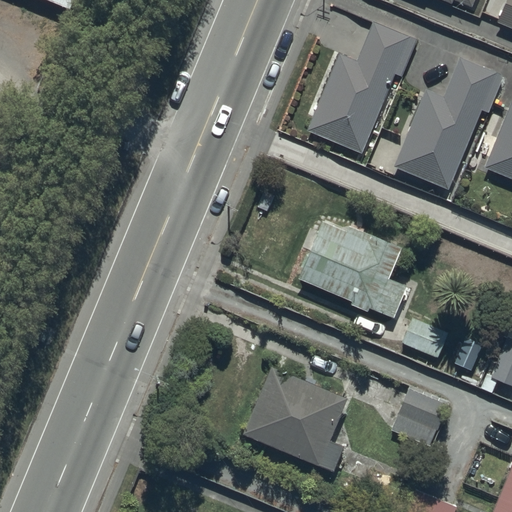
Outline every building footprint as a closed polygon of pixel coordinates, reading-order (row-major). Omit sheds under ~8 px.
[(38,0),(75,14),(80,0),(38,0)] [(435,0),(449,5),(451,1),(469,9),(472,0),(435,0)] [(511,0),(504,0),(495,24),(511,31),(511,0)] [(339,56),(305,133),(359,157),(394,76),(400,78),(416,42),(372,23),(354,63),(339,56)] [(423,92),(390,170),(446,192),(479,112),(487,115),(503,78),(457,60),(441,99),(423,92)] [(511,99),(482,170),(511,182),(511,99)] [(309,230),(302,248),(310,250),(297,282),(350,304),(349,307),(366,314),(367,312),(390,321),(403,288),(385,281),(398,250),(346,230),(343,236),(319,227),(316,233),(309,230)] [(271,371),(240,438),(332,475),(343,450),(329,444),(346,403),(271,371)] [(405,395),(390,433),(429,447),(443,409),(405,395)] [(511,511),(511,459),(490,511),(511,511)] [(414,492),(405,511),(453,511),(455,508),(414,492)]
